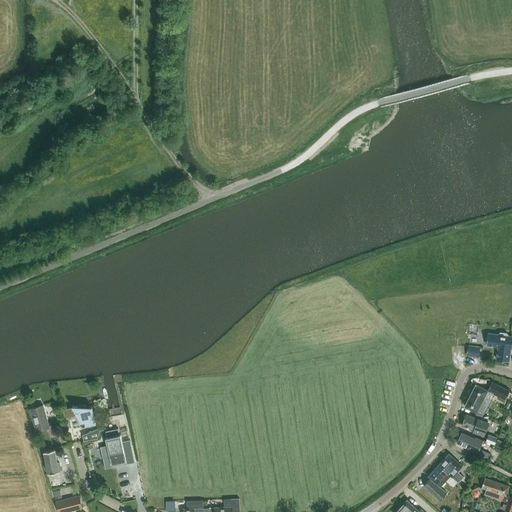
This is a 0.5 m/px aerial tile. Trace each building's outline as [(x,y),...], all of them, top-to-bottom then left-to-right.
[(496,359),(509,361),(511,348),(511,349),(511,342),(511,336),(508,336),(508,335),(507,333),(500,333),(499,334),(499,335),(489,333),(488,336),(486,337),(485,341),(487,343),(487,345),(498,347),(496,359)] [(479,346),(467,345),(466,356),(478,357),(479,346)] [(483,415),(494,394),(505,400),(510,391),(492,382),(488,390),(476,384),(465,406),(476,412),(473,417),(481,419),(483,415)] [(65,418),(77,415),(83,427),(96,424),(92,407),(86,406),(85,404),(78,406),(72,406),(73,407),(63,409),(65,418)] [(37,431),(49,427),(43,405),(31,409),(37,431)] [(481,419),(473,417),(466,414),(462,426),(473,429),(472,432),(484,436),(488,423),(481,421),(481,420),(481,419)] [(82,435),(84,441),(98,438),(101,427),(82,435)] [(107,445),(101,447),(105,465),(119,462),(120,465),(135,462),(130,440),(122,441),(121,434),(119,435),(118,429),(106,431),(107,437),(106,438),(107,445)] [(470,448),(470,447),(480,452),(478,456),(487,460),(490,453),(479,449),(483,440),(475,436),(474,438),(461,432),(457,442),(470,448)] [(488,434),(485,441),(494,444),(497,437),(488,434)] [(48,473),(59,471),(55,449),(44,451),(48,473)] [(438,465),(451,476),(458,482),(464,477),(458,471),(462,466),(449,453),(438,465)] [(440,487),(451,476),(438,465),(428,476),(430,478),(424,485),(440,500),(447,493),(440,487)] [(511,511),(511,496),(510,496),(510,497),(506,495),(509,486),(485,478),(481,488),(486,489),(484,494),(504,501),(508,503),(505,510),(511,511)] [(53,491),(55,500),(62,498),(61,496),(64,495),(62,491),(60,491),(59,490),(53,491)] [(59,511),(66,511),(82,508),(79,495),(56,501),(59,511)] [(240,511),(240,498),(231,499),(231,506),(220,507),(208,508),(207,511),(240,511)] [(407,499),(395,511),(424,511),(421,509),(418,511),(413,508),(415,507),(407,499)] [(175,502),(166,502),(167,511),(176,511),(175,502)]
